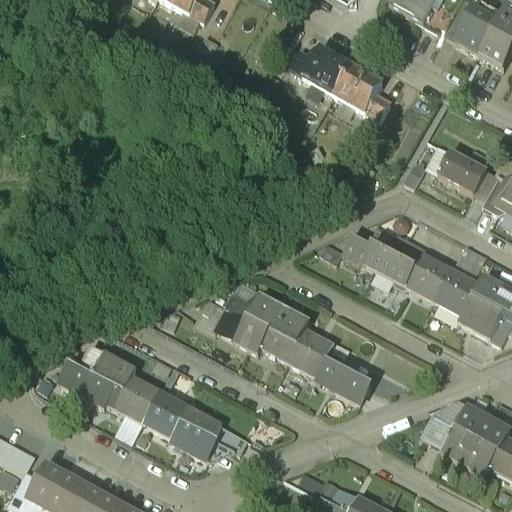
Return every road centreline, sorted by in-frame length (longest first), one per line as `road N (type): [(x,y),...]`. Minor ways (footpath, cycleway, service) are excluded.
road 1 (residential): [(198,505),(16,408),(2,388),(118,327)]
road 2 (residential): [(262,265),(388,204),(415,210),(511,264)]
road 3 (residential): [(337,445),(118,327)]
road 4 (residential): [(262,265),(477,384)]
road 5 (residential): [(511,126),(352,34)]
road 6 (residential): [(118,327),(262,265)]
road 7 (residential): [(337,445),(477,384)]
road 8 (residential): [(198,505),(337,445)]
road 9 (residential): [(462,511),(337,445)]
